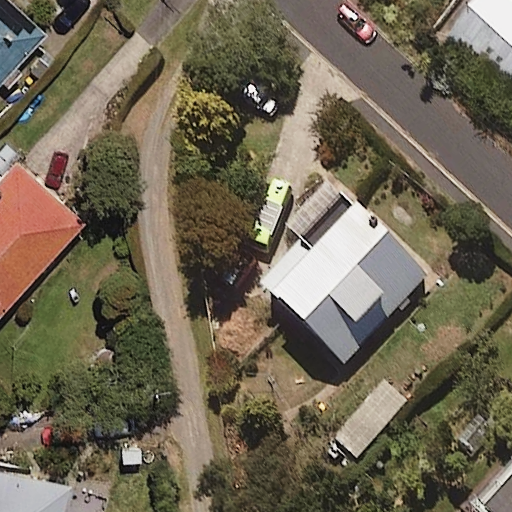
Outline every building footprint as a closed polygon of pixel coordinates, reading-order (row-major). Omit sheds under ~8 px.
[(0,0),(0,78),(48,30),(17,0),(0,0)] [(511,0),(476,0),(448,31),(511,87),(511,0)] [(0,305),(84,217),(10,147),(0,158),(0,305)] [(422,281),(322,191),(282,235),(298,249),(257,294),(341,371),(422,281)] [(405,405),(383,386),(332,443),(354,462),(405,405)] [(66,511),(75,477),(0,459),(0,511),(66,511)] [(511,511),(511,476),(479,511),(511,511)]
